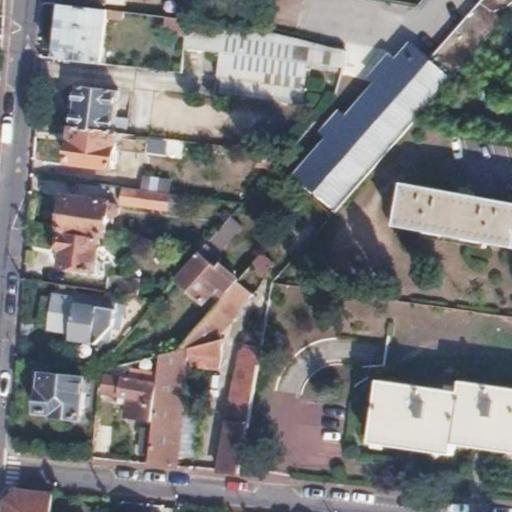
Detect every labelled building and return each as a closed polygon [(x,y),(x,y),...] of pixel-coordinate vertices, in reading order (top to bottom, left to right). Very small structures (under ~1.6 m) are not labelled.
[(478,7),(430,60),(454,82),(464,70),(509,17),(511,13),(511,0),(500,0),(487,16),(478,7)] [(483,0),(478,7),(487,16),(500,0),(483,0)] [(62,4),(56,59),(102,64),(108,10),(62,4)] [(132,12),(130,24),(186,31),(187,21),(187,19),(132,12)] [(186,31),(184,49),(222,54),(218,95),(303,105),(308,64),(338,68),(340,50),(266,31),(187,21),(186,31)] [(413,45),(293,178),(334,215),(369,177),(418,123),(454,82),(430,60),(413,45)] [(79,87),(74,127),(114,132),(119,91),(79,87)] [(74,127),(70,163),(114,169),(118,133),(114,132),(74,127)] [(511,203),(406,184),(398,226),(511,246),(511,203)] [(122,187),(119,204),(166,210),(169,193),(122,187)] [(66,197),(60,232),(100,237),(105,238),(108,217),(113,217),(118,215),(120,212),(119,208),(117,206),(110,203),(66,197)] [(60,232),(58,252),(62,253),(60,267),(94,272),(100,237),(60,232)] [(201,252),(177,279),(205,304),(218,289),(222,293),(239,273),(227,263),(221,270),(209,259),(217,250),(209,243),(201,252)] [(262,255),(239,282),(245,287),(257,272),(259,274),(270,261),(262,255)] [(112,275),(110,292),(138,296),(140,279),(112,275)] [(154,420),(149,465),(178,468),(189,365),(220,368),(223,340),(221,339),(222,330),(254,294),(245,287),(239,282),(177,351),(160,355),(157,386),(154,420)] [(55,295),(49,330),(110,338),(115,304),(55,295)] [(241,347),(220,472),(240,474),(263,338),(252,336),(249,349),(241,347)] [(105,376),(102,393),(128,398),(125,416),(145,419),(146,418),(148,400),(143,399),(145,384),(147,372),(132,370),(130,381),(105,376)] [(40,390),(38,412),(56,413),(55,416),(81,418),(85,378),(44,374),(42,390),(40,390)] [(381,379),(372,437),(455,449),(457,436),(511,444),(511,386),(466,379),(464,391),(381,379)] [(145,384),(143,399),(148,400),(146,418),(154,420),(157,386),(145,384)] [(8,501),(6,511),(51,511),(53,495),(19,492),(8,501)]
